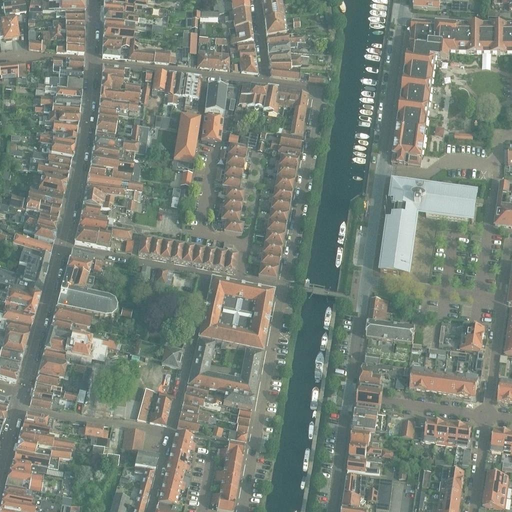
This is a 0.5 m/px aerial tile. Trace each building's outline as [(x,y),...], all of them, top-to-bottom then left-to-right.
[(103,0),(104,4),(127,7),(132,7),(141,8),(146,9),(152,10),(152,6),(146,6),(147,0),(103,0)] [(220,2),(223,13),(223,14),(224,14),(222,0),(230,0),(232,12),(231,12),(231,13),(248,10),(247,0),(215,0),(215,1),(220,2)] [(279,0),(261,3),(264,21),(278,18),(284,17),(281,0),(279,0)] [(511,11),(511,0),(502,0),(502,5),(509,5),(509,11),(511,11)] [(4,16),(0,16),(0,40),(3,40),(3,42),(18,39),(17,33),(15,19),(14,16),(25,14),(24,2),(17,3),(17,1),(10,1),(11,4),(2,6),(4,16)] [(29,1),(29,13),(36,13),(56,14),(56,13),(84,14),(84,4),(46,2),(29,1)] [(414,1),(413,10),(439,12),(439,4),(414,1)] [(104,5),(104,12),(122,14),(132,15),(133,11),(141,12),(141,8),(104,4),(104,5)] [(452,13),(460,13),(461,4),(452,4),(452,13)] [(234,28),(250,26),(248,10),(231,13),(228,13),(229,18),(224,18),(225,23),(233,22),(233,28),(234,28)] [(133,18),(133,16),(132,15),(122,14),(104,12),(104,20),(131,24),(134,24),(137,24),(137,19),(133,18)] [(84,14),(56,13),(56,18),(64,18),(65,22),(84,22),(84,14)] [(264,21),(265,29),(285,25),(284,17),(278,18),(264,21)] [(104,22),(103,22),(103,28),(104,28),(134,31),(134,24),(131,24),(123,23),(104,20),(104,22)] [(427,121),(429,105),(430,98),(432,82),(433,75),(434,71),(435,59),(441,60),(449,61),(449,54),(457,55),(467,55),(483,55),(486,55),(490,55),(490,56),(507,56),(511,55),(511,27),(507,27),(506,27),(490,26),(490,27),(483,27),(483,26),(479,26),(467,26),(460,26),(435,24),(411,22),(409,48),(411,48),(410,55),(407,54),(404,71),(404,78),(403,78),(401,94),(400,101),(398,117),(397,124),(392,156),(394,156),(393,164),(420,168),(421,160),(426,128),(425,128),(426,121),(427,121)] [(286,33),(285,25),(265,29),(266,37),(286,33)] [(231,45),(236,44),(236,46),(237,50),(229,50),(230,56),(254,53),(253,44),(253,42),(252,42),(250,26),(234,28),(236,39),(230,40),(231,45)] [(155,27),(154,34),(161,35),(162,28),(155,27)] [(104,28),(103,39),(129,41),(128,49),(127,55),(130,55),(129,61),(147,63),(162,64),(168,65),(169,53),(154,52),(154,53),(137,52),(138,43),(132,42),(134,31),(104,28)] [(48,33),(42,32),(42,42),(46,42),(65,42),(84,42),(84,33),(48,33)] [(266,39),(267,48),(289,45),(297,44),(304,45),(303,38),(288,39),(287,36),(266,39)] [(103,40),(102,59),(119,60),(120,49),(128,49),(129,41),(103,39),(103,40)] [(42,42),(28,41),(28,51),(41,52),(45,52),(46,42),(42,42)] [(65,47),(56,48),(56,54),(65,54),(66,54),(83,55),(83,48),(84,42),(65,42),(65,47)] [(267,48),(268,57),(289,54),(289,49),(297,48),(297,44),(289,45),(267,48)] [(206,52),(204,69),(213,70),(214,54),(214,48),(206,47),(206,52)] [(198,52),(197,68),(204,69),(206,52),(198,52)] [(239,61),(239,62),(255,60),(254,53),(230,56),(231,60),(233,60),(233,58),(239,58),(239,61)] [(214,54),(213,70),(221,71),(222,55),(214,54)] [(289,54),(268,57),(269,64),(297,62),(299,62),(304,63),(308,63),(308,58),(304,58),(300,58),(289,58),(289,54)] [(59,74),(58,79),(82,81),(82,72),(78,71),(74,70),(74,71),(61,70),(61,60),(53,60),(53,67),(52,74),(59,74)] [(78,71),(82,72),(83,62),(61,60),(61,70),(74,71),(74,70),(78,71)] [(239,62),(240,73),(257,76),(255,60),(239,62)] [(297,62),(269,64),(269,71),(290,72),(290,68),(297,67),(304,67),(308,67),(308,63),(304,63),(299,62),(297,62)] [(0,80),(18,79),(18,77),(25,77),(24,63),(16,64),(0,65),(0,80)] [(102,77),(102,79),(122,81),(128,81),(129,70),(123,70),(103,68),(102,77)] [(299,82),(308,84),(322,86),(322,80),(308,77),(309,76),(299,75),(299,72),(290,72),(269,71),(270,78),(299,82)] [(153,74),(151,92),(151,97),(156,97),(157,93),(164,93),(166,75),(153,74)] [(166,75),(164,93),(163,96),(167,97),(166,105),(171,105),(172,98),(175,76),(166,75)] [(172,98),(177,98),(181,99),(182,93),(181,92),(182,89),(183,87),(182,87),(183,83),(184,78),(183,78),(184,77),(176,76),(175,76),(172,98)] [(182,93),(181,99),(185,99),(184,107),(183,111),(186,112),(189,112),(190,112),(190,109),(192,100),(193,97),(190,97),(193,79),(184,78),(183,83),(182,87),(183,87),(182,89),(181,92),(182,93)] [(37,89),(44,90),(44,89),(56,90),(56,91),(81,92),(82,81),(58,79),(49,79),(49,86),(54,86),(54,89),(45,88),(45,86),(37,86),(37,89)] [(102,79),(101,92),(101,93),(131,95),(132,89),(139,90),(139,88),(124,86),(123,93),(120,94),(120,89),(121,89),(122,81),(102,79)] [(193,97),(192,100),(198,101),(201,80),(193,79),(190,97),(193,97)] [(101,93),(100,102),(123,105),(123,104),(143,106),(143,107),(147,107),(150,86),(143,85),(142,91),(139,91),(139,90),(132,89),(131,95),(101,93)] [(238,105),(246,106),(250,87),(242,86),(238,105)] [(207,87),(204,114),(208,114),(220,116),(224,116),(226,90),(207,87)] [(250,87),(246,106),(254,108),(253,115),(258,88),(250,87)] [(258,88),(253,115),(258,115),(259,108),(263,109),(267,89),(258,88)] [(55,94),(55,98),(80,100),(81,92),(56,91),(56,90),(44,89),(44,90),(44,93),(55,94)] [(267,89),(263,109),(263,111),(268,112),(268,114),(277,116),(278,107),(274,106),(277,91),(267,89)] [(274,106),(278,107),(283,107),(283,109),(285,109),(288,92),(277,91),(274,106)] [(288,92),(285,109),(287,110),(287,108),(294,109),(305,111),(307,96),(288,92)] [(40,101),(40,105),(52,106),(79,107),(79,100),(80,101),(80,100),(55,98),(55,99),(52,98),(52,99),(40,98),(40,101)] [(99,110),(115,112),(127,114),(143,117),(144,109),(143,109),(143,107),(143,106),(123,104),(123,105),(100,102),(99,110)] [(43,107),(43,113),(49,113),(79,115),(79,109),(79,107),(52,106),(40,105),(40,106),(43,107)] [(180,115),(173,161),(178,162),(177,168),(178,168),(187,170),(191,171),(192,171),(193,164),(192,164),(196,140),(200,119),(196,118),(197,113),(197,109),(190,109),(190,112),(189,112),(186,112),(185,116),(180,115)] [(294,109),(292,123),(303,125),(305,111),(294,109)] [(98,116),(98,117),(117,119),(117,118),(114,118),(115,112),(99,110),(98,110),(98,116)] [(38,118),(37,122),(38,122),(38,123),(78,123),(79,116),(79,115),(49,113),(43,113),(48,114),(48,118),(43,118),(38,118)] [(133,120),(133,122),(139,123),(139,121),(142,121),(143,117),(127,114),(127,120),(133,120)] [(204,118),(201,141),(220,144),(223,121),(220,120),(220,116),(208,114),(208,119),(204,118)] [(97,121),(97,123),(116,126),(117,119),(98,117),(97,121)] [(38,123),(38,126),(43,126),(43,127),(52,128),(52,133),(55,134),(75,135),(77,126),(78,123),(38,123)] [(97,123),(95,135),(114,138),(116,126),(97,123)] [(276,130),(275,135),(280,136),(281,135),(301,139),(303,125),(292,123),(290,133),(282,131),(282,130),(276,129),(276,130)] [(93,149),(93,151),(133,157),(134,155),(137,156),(144,157),(147,136),(148,130),(139,129),(132,128),(130,140),(131,140),(130,147),(94,142),(93,149)] [(248,139),(246,147),(255,148),(257,140),(257,136),(249,134),(248,139)] [(95,135),(94,142),(130,147),(131,140),(130,140),(130,143),(124,142),(124,144),(113,143),(114,138),(95,135)] [(271,141),(271,145),(299,150),(301,139),(281,135),(280,136),(279,143),(271,141)] [(229,136),(227,144),(236,146),(236,145),(238,138),(229,136)] [(52,143),(51,145),(73,147),(74,142),(75,142),(75,141),(36,137),(35,140),(39,140),(39,144),(49,145),(49,142),(52,143)] [(241,138),(239,146),(246,147),(248,139),(241,138)] [(45,151),(44,155),(48,156),(71,160),(73,147),(51,145),(51,151),(45,151)] [(277,155),(298,159),(299,150),(271,145),(270,150),(278,151),(277,155)] [(221,151),(221,152),(246,156),(247,149),(229,146),(228,152),(221,151)] [(92,159),(91,160),(133,166),(133,164),(132,164),(133,157),(93,151),(91,159),(92,159)] [(221,152),(219,159),(244,163),(246,156),(221,152)] [(32,153),(32,160),(70,166),(71,160),(43,155),(32,153)] [(276,162),(275,168),(296,171),(298,160),(280,157),(278,163),(276,162)] [(226,161),(225,167),(243,171),(244,163),(219,159),(219,160),(226,161)] [(29,169),(28,172),(36,173),(42,174),(66,179),(68,172),(69,172),(70,166),(32,160),(29,160),(29,169)] [(114,179),(114,182),(121,182),(116,181),(116,180),(130,182),(133,166),(91,160),(90,168),(110,171),(109,174),(111,174),(110,179),(114,179)] [(217,172),(217,173),(242,178),(243,171),(225,167),(224,174),(217,172)] [(88,177),(88,178),(114,182),(114,179),(110,179),(111,174),(109,174),(110,171),(90,168),(90,169),(89,169),(88,177)] [(277,172),(275,179),(294,182),(296,171),(275,168),(274,172),(277,172)] [(183,173),(182,180),(190,181),(191,174),(183,173)] [(217,173),(216,180),(240,185),(242,178),(217,173)] [(30,188),(29,192),(62,200),(62,199),(61,199),(66,179),(42,174),(38,190),(30,188)] [(88,178),(86,187),(127,192),(141,194),(141,193),(141,191),(141,190),(142,186),(142,185),(121,182),(114,182),(88,178)] [(275,179),(273,190),(292,193),(294,182),(275,179)] [(222,183),(221,189),(244,193),(239,192),(240,185),(216,180),(215,181),(222,183)] [(472,225),(472,224),(476,196),(391,184),(389,203),(395,204),(395,208),(400,209),(399,220),(393,219),(392,223),(387,222),(380,273),(409,277),(417,217),(472,225)] [(501,185),(499,194),(507,196),(509,186),(501,185)] [(85,196),(114,200),(114,199),(124,200),(123,201),(127,202),(134,204),(140,204),(141,194),(86,187),(85,195),(85,196)] [(163,189),(162,196),(187,199),(188,192),(180,191),(163,189)] [(225,194),(225,197),(243,200),(244,193),(221,189),(223,189),(222,194),(225,194)] [(269,195),(269,200),(290,204),(292,193),(273,190),(272,196),(269,195)] [(24,201),(59,209),(60,209),(62,200),(29,192),(26,201),(24,201)] [(85,196),(84,201),(111,205),(113,206),(114,200),(85,196)] [(162,196),(162,197),(170,198),(169,209),(181,211),(181,209),(185,210),(187,199),(162,196)] [(225,197),(224,204),(241,207),(243,200),(225,197)] [(3,200),(2,205),(57,218),(59,209),(24,201),(11,198),(10,202),(3,200)] [(271,205),(269,212),(288,215),(290,204),(269,200),(268,205),(271,205)] [(84,201),(82,207),(100,210),(108,211),(108,212),(115,213),(116,212),(110,211),(111,205),(84,201)] [(134,204),(127,202),(126,211),(133,213),(134,204)] [(220,206),(219,210),(240,214),(241,207),(224,204),(223,207),(220,206)] [(27,214),(27,218),(25,218),(56,225),(57,219),(57,218),(2,205),(2,206),(0,205),(0,211),(7,213),(8,207),(13,208),(25,212),(27,212),(26,214),(27,214)] [(509,208),(498,206),(495,227),(507,228),(509,208)] [(82,207),(80,218),(105,223),(106,218),(99,217),(100,210),(82,207)] [(221,216),(221,218),(239,221),(240,214),(219,210),(218,215),(221,216)] [(80,218),(78,229),(104,234),(105,228),(111,229),(113,221),(114,221),(115,213),(108,212),(108,215),(107,218),(105,223),(80,218)] [(265,217),(264,222),(286,226),(288,215),(269,212),(268,217),(265,217)] [(16,224),(15,225),(24,227),(54,234),(55,234),(56,225),(25,218),(17,216),(16,220),(16,224)] [(222,222),(222,225),(242,229),(243,225),(238,224),(239,221),(221,218),(220,222),(222,222)] [(267,227),(265,234),(284,237),(286,226),(264,222),(264,226),(267,227)] [(224,227),(223,233),(241,237),(242,229),(222,225),(221,227),(224,227)] [(32,239),(52,244),(54,234),(24,227),(22,233),(33,235),(32,239)] [(78,229),(74,245),(95,249),(95,248),(109,251),(110,246),(109,246),(110,239),(113,240),(115,230),(111,229),(110,235),(104,234),(78,229)] [(113,240),(126,242),(130,243),(130,242),(132,232),(115,230),(113,240)] [(0,232),(0,242),(12,246),(17,248),(23,249),(49,256),(50,256),(51,248),(14,238),(7,235),(0,232)] [(265,234),(263,245),(282,248),(284,237),(265,234)] [(137,256),(138,256),(148,258),(152,237),(147,236),(147,239),(141,238),(137,256)] [(159,260),(162,242),(156,241),(156,238),(152,237),(148,258),(159,260)] [(162,242),(159,260),(169,262),(173,242),(169,241),(168,243),(162,242)] [(180,264),(183,246),(177,245),(178,243),(173,242),(169,262),(180,264)] [(191,266),(195,245),(190,244),(190,247),(183,246),(180,264),(191,266)] [(202,268),(205,250),(199,249),(199,246),(195,245),(191,266),(202,268)] [(259,251),(258,255),(280,259),(282,248),(263,245),(262,251),(259,251)] [(216,252),(213,270),(223,272),(228,247),(223,246),(222,253),(216,252)] [(228,247),(223,272),(234,274),(237,256),(231,255),(232,248),(228,247)] [(205,250),(202,268),(213,270),(216,252),(217,249),(211,248),(211,251),(205,250)] [(23,249),(18,266),(25,268),(26,268),(35,271),(36,270),(45,272),(49,256),(23,249)] [(69,262),(101,268),(102,263),(92,261),(93,257),(71,252),(69,262)] [(261,260),(259,267),(278,270),(280,259),(258,255),(258,260),(261,260)] [(66,272),(66,274),(87,278),(89,271),(100,273),(101,268),(69,262),(66,272)] [(0,279),(1,280),(0,283),(0,285),(7,287),(9,288),(39,296),(45,272),(36,270),(35,271),(26,268),(25,268),(18,266),(15,275),(0,270),(0,279)] [(147,280),(150,268),(142,267),(140,278),(147,280)] [(259,267),(257,278),(275,281),(278,270),(259,267)] [(164,285),(166,271),(158,270),(156,283),(164,285)] [(66,274),(61,289),(83,293),(85,286),(91,287),(92,280),(87,279),(87,278),(66,274)] [(210,287),(204,311),(199,333),(198,340),(187,386),(208,391),(225,394),(222,405),(251,411),(262,354),(263,346),(267,325),(272,299),(274,292),(211,279),(210,287)] [(0,308),(0,311),(3,312),(4,311),(33,318),(39,296),(9,288),(7,297),(1,295),(0,300),(5,302),(3,309),(0,308)] [(59,299),(56,308),(104,318),(110,317),(115,313),(116,307),(113,302),(108,298),(83,293),(61,289),(61,290),(59,299)] [(371,300),(370,312),(386,314),(388,302),(371,300)] [(405,310),(412,311),(413,303),(406,302),(405,310)] [(122,309),(120,317),(131,319),(133,311),(122,309)] [(0,320),(30,328),(33,319),(33,318),(4,311),(3,312),(2,317),(0,316),(0,320)] [(53,323),(86,330),(88,331),(91,318),(56,311),(53,322),(53,323)] [(370,312),(368,323),(385,326),(386,314),(370,312)] [(0,320),(0,331),(5,332),(6,332),(27,336),(28,337),(28,336),(30,328),(0,320)] [(51,331),(51,333),(78,338),(80,332),(85,333),(86,330),(53,323),(51,331)] [(366,340),(412,346),(414,330),(408,329),(404,328),(400,328),(385,326),(368,323),(366,340)] [(463,325),(461,339),(482,342),(483,335),(482,335),(482,330),(473,329),(473,326),(463,325)] [(149,328),(147,339),(164,342),(166,331),(149,328)] [(0,347),(0,349),(22,356),(28,337),(27,336),(6,332),(5,332),(2,347),(0,347)] [(51,333),(45,352),(63,356),(64,349),(71,350),(70,357),(70,358),(80,360),(86,361),(87,360),(97,363),(101,364),(102,363),(102,362),(102,361),(102,360),(103,360),(103,359),(103,357),(104,356),(104,354),(105,353),(105,350),(105,349),(106,348),(102,347),(104,343),(91,340),(79,338),(78,338),(51,333)] [(461,339),(460,350),(479,353),(480,348),(481,349),(482,342),(461,339)] [(102,347),(106,348),(115,350),(116,344),(108,342),(107,343),(104,343),(102,347)] [(0,351),(1,352),(0,353),(0,361),(19,367),(19,366),(22,356),(0,349),(0,351)] [(161,366),(178,370),(182,353),(165,349),(161,366)] [(43,359),(43,360),(65,364),(68,365),(70,358),(70,357),(63,356),(45,352),(45,353),(43,359)] [(364,364),(373,366),(379,367),(380,358),(365,355),(364,364)] [(38,376),(62,381),(65,365),(65,364),(43,360),(38,376)] [(0,370),(17,375),(19,367),(0,361),(0,370)] [(362,365),(360,378),(367,380),(368,377),(371,377),(381,378),(381,376),(379,376),(379,373),(378,373),(378,371),(388,372),(389,368),(379,367),(373,366),(362,365)] [(75,366),(74,372),(83,374),(82,381),(88,382),(91,370),(85,368),(75,366)] [(414,389),(414,391),(421,392),(423,371),(409,369),(408,379),(411,380),(410,389),(414,389)] [(0,370),(0,379),(15,384),(17,375),(0,370)] [(423,371),(421,392),(427,393),(428,391),(432,392),(434,373),(423,371)] [(434,373),(432,392),(436,392),(435,394),(442,395),(445,374),(434,373)] [(445,374),(442,395),(449,396),(449,394),(453,395),(456,376),(445,374)] [(38,376),(36,384),(55,388),(61,389),(62,381),(38,376)] [(456,376),(453,395),(457,395),(457,397),(463,398),(466,377),(456,376)] [(370,388),(369,394),(382,395),(382,393),(382,389),(380,389),(380,383),(383,383),(384,379),(381,378),(371,377),(368,377),(367,380),(360,378),(359,386),(370,388)] [(466,377),(463,398),(470,399),(470,397),(475,398),(476,389),(479,389),(481,379),(466,377)] [(502,403),(509,404),(511,383),(497,381),(496,391),(499,392),(498,401),(502,402),(502,403)] [(35,385),(33,392),(50,395),(50,391),(53,392),(53,395),(60,397),(61,389),(55,388),(36,384),(36,385),(35,385)] [(187,386),(185,395),(206,400),(208,391),(187,386)] [(52,397),(53,395),(50,395),(33,392),(29,406),(50,410),(52,397)] [(357,406),(356,411),(366,412),(367,406),(373,407),(380,408),(381,403),(382,395),(369,394),(358,392),(357,400),(356,406),(357,406)] [(151,414),(149,423),(165,427),(169,411),(172,398),(159,394),(155,407),(153,415),(151,414)] [(185,395),(183,404),(199,408),(202,409),(203,404),(218,407),(219,400),(214,398),(213,401),(206,400),(185,395)] [(0,406),(7,408),(10,399),(0,396),(0,406)] [(183,404),(180,413),(208,419),(209,415),(198,412),(199,408),(183,404)] [(239,411),(237,417),(239,417),(249,419),(250,413),(239,411)] [(180,413),(178,421),(196,425),(197,421),(207,423),(208,419),(180,413)] [(354,422),(353,431),(375,434),(386,436),(389,418),(355,413),(354,422)] [(25,415),(23,425),(49,430),(51,431),(53,420),(25,415)] [(236,424),(237,425),(248,427),(249,419),(239,417),(237,417),(236,424)] [(178,422),(176,429),(176,430),(197,434),(199,426),(196,425),(178,421),(178,422)] [(401,424),(399,439),(413,440),(415,425),(401,424)] [(413,440),(413,441),(418,442),(418,439),(421,440),(421,444),(435,446),(438,425),(431,424),(431,425),(426,425),(425,434),(422,434),(423,430),(415,429),(413,440)] [(23,425),(21,433),(60,440),(61,438),(59,438),(59,436),(49,434),(49,430),(23,425)] [(80,429),(79,436),(84,437),(96,439),(95,447),(100,448),(103,448),(104,448),(108,449),(109,441),(107,441),(108,433),(102,432),(103,428),(103,427),(86,425),(85,430),(80,429)] [(235,433),(246,435),(248,427),(237,425),(235,433)] [(438,425),(435,446),(446,447),(448,428),(444,427),(445,426),(438,425)] [(448,428),(446,447),(456,448),(459,428),(453,427),(452,428),(448,428)] [(459,428),(456,448),(471,450),(472,440),(469,440),(470,431),(466,430),(466,429),(459,428)] [(235,441),(235,442),(245,444),(246,435),(228,432),(227,440),(235,441)] [(21,433),(18,447),(21,447),(21,444),(46,449),(71,451),(71,452),(72,452),(77,452),(77,445),(74,445),(74,443),(68,442),(62,441),(60,440),(21,433)] [(175,433),(173,444),(194,449),(195,445),(191,444),(193,438),(175,433)] [(352,433),(350,446),(368,449),(378,450),(378,445),(369,444),(370,436),(352,433)] [(489,443),(487,453),(502,455),(504,434),(498,433),(497,435),(493,434),(492,443),(489,443)] [(504,434),(502,455),(511,456),(511,436),(511,437),(511,435),(504,434)] [(50,452),(49,459),(58,460),(69,461),(71,452),(71,451),(46,449),(21,444),(21,447),(50,452)] [(173,444),(170,454),(188,458),(189,452),(193,453),(194,449),(173,444)] [(220,450),(219,455),(242,459),(244,448),(227,445),(226,451),(220,450)] [(350,446),(349,458),(365,460),(366,454),(381,456),(382,450),(378,450),(368,449),(350,446)] [(18,447),(16,454),(49,459),(50,452),(21,447),(18,447)] [(93,447),(92,455),(102,457),(104,448),(103,448),(100,448),(95,447),(93,447)] [(383,451),(381,458),(392,460),(393,453),(383,451)] [(13,464),(13,465),(46,471),(50,471),(57,472),(58,460),(49,459),(16,454),(15,454),(12,463),(13,464)] [(134,469),(145,470),(154,472),(158,458),(141,455),(137,454),(134,468),(134,469)] [(170,454),(168,463),(189,469),(190,465),(186,464),(188,458),(170,454)] [(118,467),(119,457),(107,455),(105,466),(118,467)] [(225,461),(224,467),(240,470),(242,459),(219,455),(218,460),(225,461)] [(347,472),(348,472),(365,475),(379,476),(379,473),(379,471),(372,470),(365,470),(366,463),(349,460),(347,472)] [(168,463),(165,473),(183,478),(184,472),(188,473),(189,469),(168,463)] [(13,465),(10,473),(36,477),(37,474),(45,476),(62,479),(63,474),(57,472),(50,471),(46,471),(13,465)] [(216,472),(215,477),(238,481),(240,470),(224,467),(223,473),(216,472)] [(134,469),(133,473),(142,474),(142,473),(144,474),(143,478),(152,480),(154,472),(145,470),(134,469)] [(443,469),(441,483),(462,486),(463,479),(461,479),(462,475),(453,473),(453,470),(443,469)] [(399,471),(398,480),(405,481),(406,472),(399,471)] [(10,473),(6,486),(13,488),(13,490),(35,494),(41,494),(44,495),(44,490),(41,489),(43,478),(36,477),(10,473)] [(165,473),(163,483),(184,489),(185,485),(181,484),(183,478),(165,473)] [(488,475),(487,483),(488,483),(488,487),(507,490),(509,478),(488,475)] [(221,483),(220,490),(236,492),(238,481),(215,477),(215,482),(221,483)] [(346,477),(345,486),(360,488),(360,483),(367,483),(367,479),(346,477)] [(143,478),(140,489),(149,491),(149,490),(152,480),(143,478)] [(376,511),(383,511),(388,511),(393,482),(380,481),(376,511)] [(163,483),(160,493),(178,497),(179,491),(183,492),(184,489),(163,483)] [(441,483),(440,494),(459,497),(460,493),(461,493),(462,486),(441,483)] [(5,489),(3,497),(32,502),(32,501),(34,501),(35,494),(13,490),(13,488),(6,486),(5,489)] [(345,486),(344,495),(368,498),(377,499),(377,496),(377,494),(368,492),(368,495),(364,494),(365,489),(360,489),(360,488),(345,486)] [(486,491),(485,497),(505,500),(507,490),(488,487),(487,491),(486,491)] [(109,511),(125,511),(127,505),(128,501),(129,499),(122,498),(124,490),(116,488),(114,496),(109,511)] [(140,489),(137,498),(146,500),(149,491),(140,489)] [(212,495),(212,500),(234,504),(236,492),(220,490),(219,496),(212,495)] [(176,504),(178,497),(160,493),(158,503),(179,509),(180,505),(176,504)] [(421,494),(420,502),(424,503),(429,503),(429,498),(424,498),(425,494),(421,494)] [(440,494),(438,505),(459,508),(460,501),(458,501),(459,497),(440,494)] [(1,505),(44,511),(45,511),(54,511),(56,506),(41,503),(40,505),(31,503),(32,502),(3,497),(1,504),(1,505)] [(344,497),(342,510),(355,511),(358,511),(359,505),(363,506),(364,500),(344,497)] [(504,511),(505,500),(485,497),(484,504),(485,504),(485,509),(504,511)] [(79,511),(79,508),(70,508),(71,500),(62,498),(61,507),(59,511),(79,511)] [(128,501),(127,505),(134,507),(133,509),(143,511),(146,500),(137,498),(135,503),(128,501)] [(217,506),(216,511),(217,511),(232,511),(234,504),(212,500),(211,505),(217,506)]
